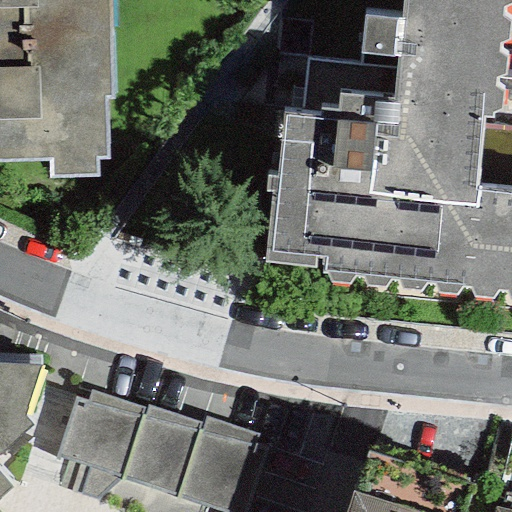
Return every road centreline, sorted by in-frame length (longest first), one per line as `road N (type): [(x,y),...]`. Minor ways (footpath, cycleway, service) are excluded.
road 1 (residential): [(0,280),(75,306),(367,374),(511,388)]
road 2 (unknown): [(367,374),(325,511)]
